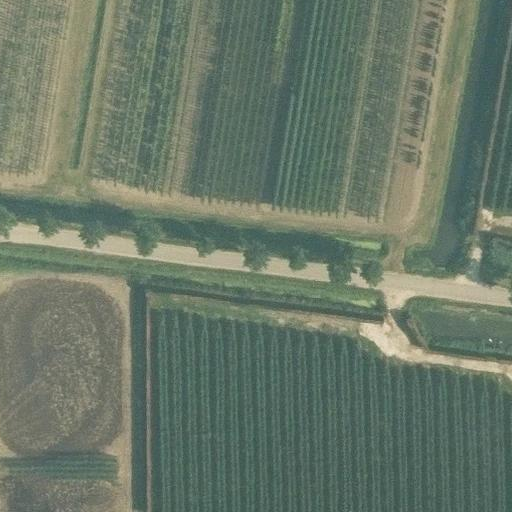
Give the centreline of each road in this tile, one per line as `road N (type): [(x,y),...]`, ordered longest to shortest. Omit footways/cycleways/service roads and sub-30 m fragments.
road 1 (unclassified): [(0,231),(511,299)]
road 2 (track): [(395,284),(393,325),(401,345),(416,356),(495,366),(511,376)]
